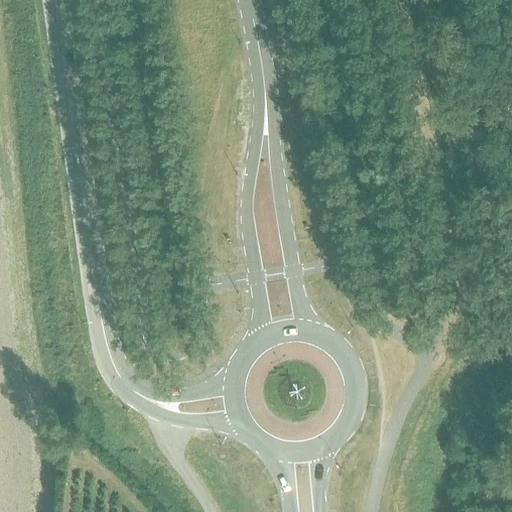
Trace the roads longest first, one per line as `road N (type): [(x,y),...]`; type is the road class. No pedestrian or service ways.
road 1 (secondary): [(131,389),(104,346),(53,0)]
road 2 (unclassified): [(262,145),(245,198),(262,338)]
road 3 (unclassified): [(302,330),(280,199),(262,145)]
road 4 (secondary): [(327,443),(345,425),(354,378),(325,338),(302,330)]
road 5 (unclassified): [(262,145),(264,92),(247,0)]
